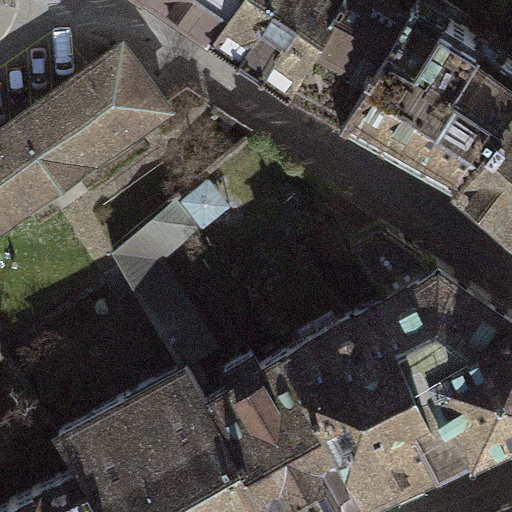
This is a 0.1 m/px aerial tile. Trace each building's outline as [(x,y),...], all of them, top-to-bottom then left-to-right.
[(175,0),(212,24),(229,0),(175,0)] [(229,0),(212,24),(286,78),(332,0),(229,0)] [(332,0),(286,78),(337,109),(343,112),(408,0),(332,0)] [(511,54),(427,0),(408,0),(343,112),(455,173),(511,98),(511,54)] [(113,39),(0,120),(0,222),(61,179),(143,120),(164,105),(113,39)] [(511,98),(455,173),(511,226),(511,98)] [(191,220),(170,196),(105,246),(187,358),(211,339),(154,256),(191,220)] [(288,344),(372,483),(441,453),(511,421),(511,308),(429,252),(379,217),(352,234),(382,288),(348,308),(288,344)] [(325,280),(302,253),(252,293),(288,344),(348,308),(325,280)] [(272,511),(318,511),(372,483),(288,344),(259,360),(250,348),(223,364),(230,377),(206,392),(272,511)] [(109,511),(272,511),(206,392),(187,358),(59,425),(82,460),(109,511)] [(109,511),(82,460),(0,500),(0,511),(109,511)] [(511,511),(511,500),(481,511),(511,511)]
